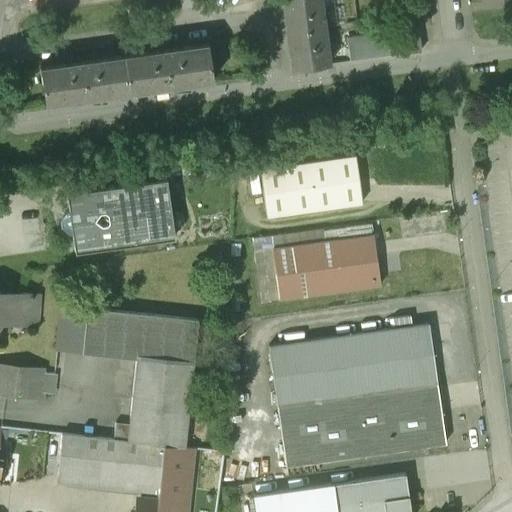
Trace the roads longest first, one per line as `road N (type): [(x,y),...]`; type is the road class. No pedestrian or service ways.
road 1 (residential): [(0,119),(273,80)]
road 2 (residential): [(0,61),(203,22)]
road 3 (residential): [(273,80),(453,55)]
